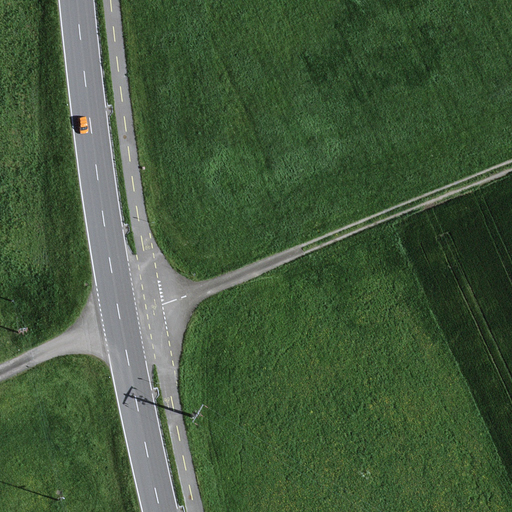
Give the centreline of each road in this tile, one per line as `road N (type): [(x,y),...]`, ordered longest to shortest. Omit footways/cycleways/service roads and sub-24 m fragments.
road 1 (track): [(0,375),(511,165)]
road 2 (primary): [(81,0),(124,323),(165,511)]
